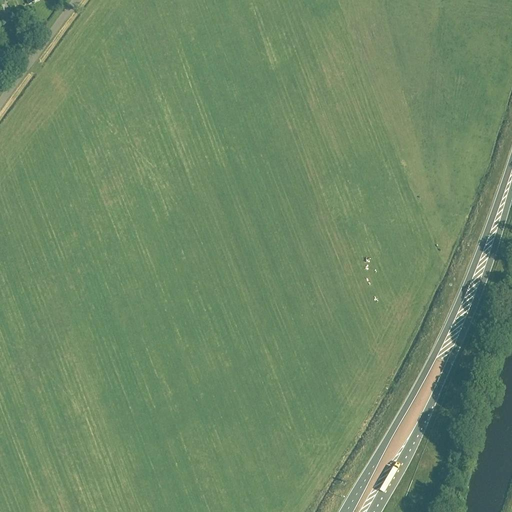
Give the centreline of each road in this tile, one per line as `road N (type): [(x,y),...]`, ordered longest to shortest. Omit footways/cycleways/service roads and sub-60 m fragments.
road 1 (trunk): [(511,162),(441,339),(346,511)]
road 2 (trunk): [(370,511),(455,353),(511,191)]
road 3 (unclassified): [(0,113),(82,0)]
